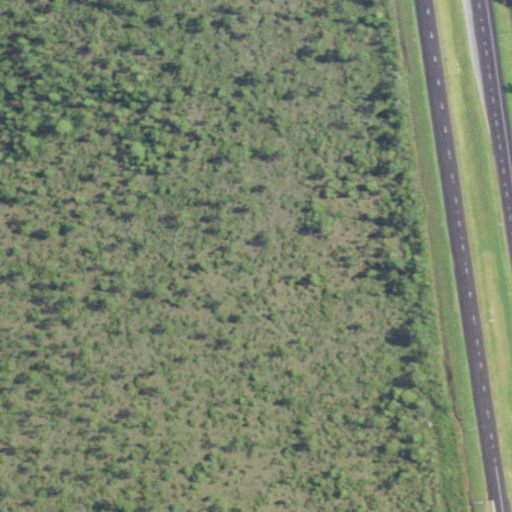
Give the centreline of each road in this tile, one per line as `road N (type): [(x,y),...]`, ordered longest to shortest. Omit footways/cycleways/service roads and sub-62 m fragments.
road 1 (primary): [(424,0),(505,511)]
road 2 (primary): [(511,226),(477,0)]
